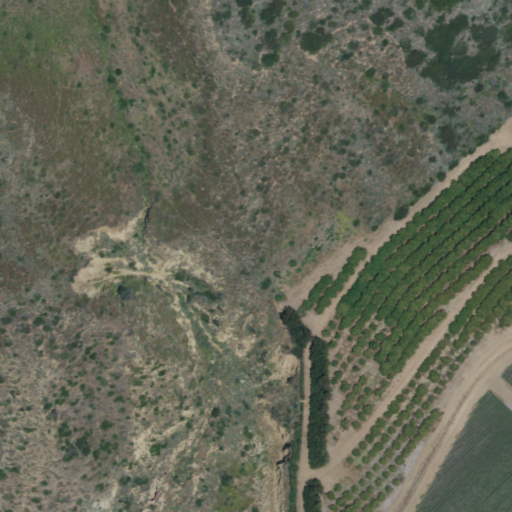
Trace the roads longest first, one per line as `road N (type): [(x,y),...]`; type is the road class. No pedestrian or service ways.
road 1 (track): [(511,341),(455,391),(387,511),(298,510),(309,333),(373,248),(511,120)]
road 2 (track): [(511,247),(345,448),(323,470),(301,474)]
road 3 (track): [(404,511),(469,399),(511,354)]
